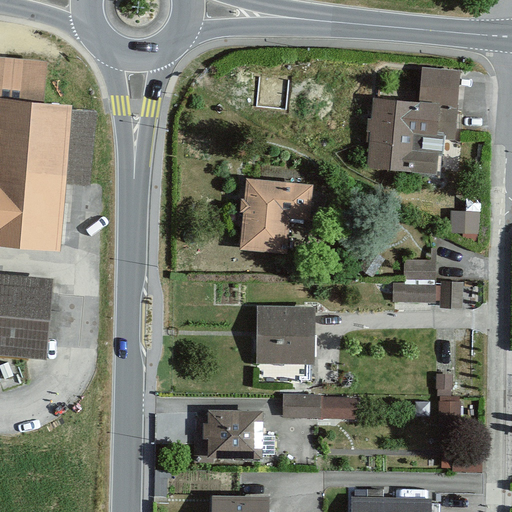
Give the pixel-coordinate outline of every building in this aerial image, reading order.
[(43,64),(0,60),(0,103),(40,107),(43,64)] [(418,103),(371,100),(366,167),(435,173),(436,155),(442,155),(443,140),(453,141),(459,74),(421,71),(418,103)] [(0,244),(59,249),(64,186),(89,188),(94,116),(68,113),(68,109),(40,107),(0,103),(0,244)] [(244,181),(239,250),(284,254),(287,218),(306,220),(309,187),(244,181)] [(478,215),(450,215),(450,236),(478,237),(478,215)] [(370,252),(357,269),(370,279),(383,262),(370,252)] [(403,262),(403,280),(433,281),(433,263),(403,262)] [(0,277),(0,356),(43,360),(49,281),(0,277)] [(460,285),(440,285),(439,310),(459,311),(460,285)] [(433,296),(392,294),(391,311),(433,313),(433,296)] [(311,308),(255,308),(255,364),(311,364),(311,308)] [(322,401),(283,400),(282,418),(321,420),(322,401)] [(260,412),(208,411),(207,457),(259,457),(260,412)] [(265,511),(266,498),(211,497),(210,511),(265,511)] [(350,501),(350,511),(428,511),(429,502),(350,501)]
